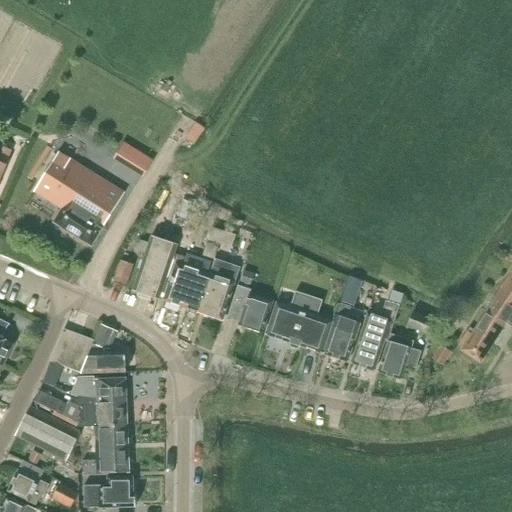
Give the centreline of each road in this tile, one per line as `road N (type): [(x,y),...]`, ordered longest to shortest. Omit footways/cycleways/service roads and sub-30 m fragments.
road 1 (residential): [(182,383),(223,380),(399,414),(511,390)]
road 2 (residential): [(0,437),(67,294)]
road 3 (tertiary): [(182,383),(149,332),(67,294)]
road 4 (tertiary): [(183,511),(182,383)]
